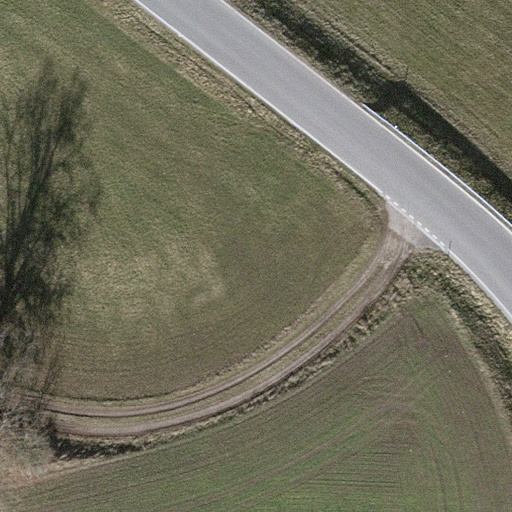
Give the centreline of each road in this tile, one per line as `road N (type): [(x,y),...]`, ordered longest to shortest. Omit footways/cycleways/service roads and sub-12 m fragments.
road 1 (track): [(437,203),(366,290),(252,383),(183,413),(113,420),(0,405)]
road 2 (tertiary): [(511,267),(180,0)]
